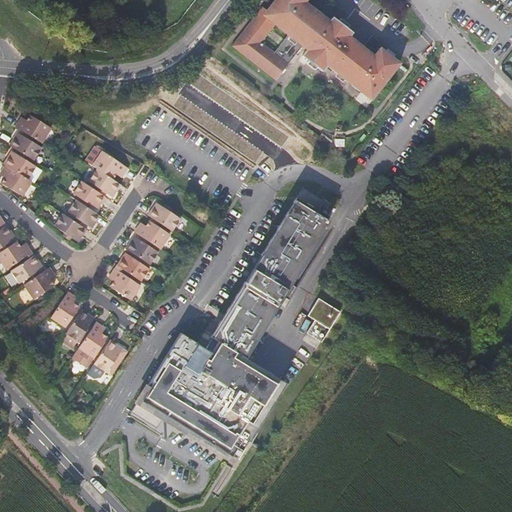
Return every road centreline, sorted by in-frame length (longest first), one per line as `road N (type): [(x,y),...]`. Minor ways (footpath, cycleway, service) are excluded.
road 1 (residential): [(2,67),(97,76),(157,71),(190,47),(227,0)]
road 2 (secondary): [(122,511),(0,382)]
road 3 (secondary): [(0,401),(102,511)]
road 4 (residential): [(511,95),(419,0)]
road 5 (unknown): [(262,201),(154,130)]
